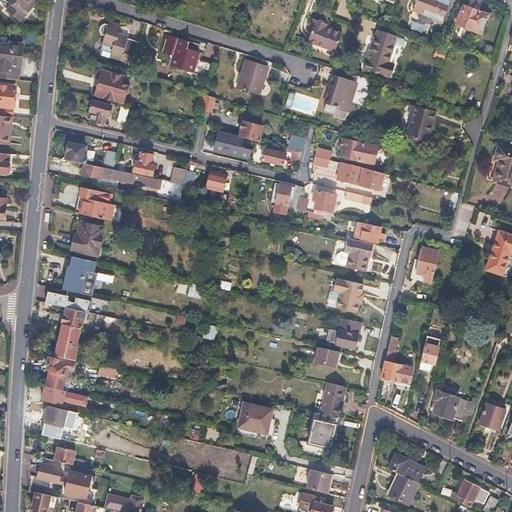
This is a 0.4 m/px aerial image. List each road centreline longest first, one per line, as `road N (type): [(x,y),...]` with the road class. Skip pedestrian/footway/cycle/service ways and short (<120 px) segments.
road 1 (residential): [(354,511),(375,420),(511,485)]
road 2 (residential): [(93,0),(316,70)]
road 3 (tertiary): [(22,317),(44,118)]
road 4 (tertiary): [(12,504),(22,317)]
road 5 (residential): [(44,118),(196,155)]
road 6 (residential): [(196,155),(300,181),(310,139)]
road 7 (residential): [(509,0),(477,137)]
